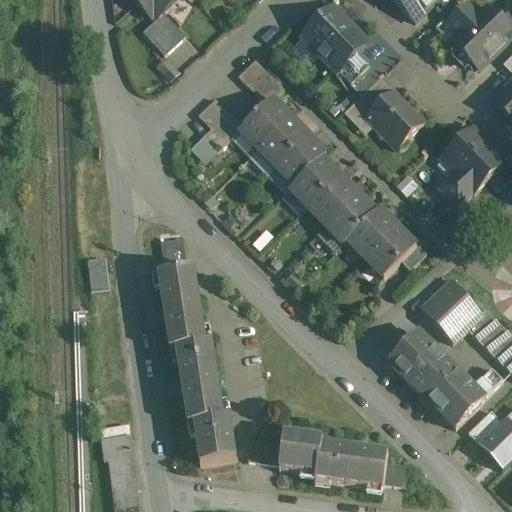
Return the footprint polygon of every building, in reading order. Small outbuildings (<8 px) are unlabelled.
[(130,0),(152,23),(154,21),(157,25),(165,18),(183,0),(130,0)] [(388,0),(415,27),(442,0),(388,0)] [(478,21),(468,9),(448,29),(449,30),(453,27),(467,42),(458,51),(453,46),(451,47),(479,75),(511,43),(511,36),(507,32),(487,12),(478,21)] [(333,11),(302,41),(323,63),(327,59),(339,72),(335,75),(337,77),(338,77),(356,58),(368,47),(367,45),(364,48),(348,31),(351,29),(333,11)] [(186,41),(165,18),(157,25),(143,37),(164,61),(186,41)] [(356,58),(338,77),(352,91),(370,73),(356,58)] [(168,64),(159,71),(170,84),(178,77),(168,64)] [(256,64),(239,81),(248,91),(265,74),(256,64)] [(265,74),(248,91),(257,100),(274,84),(265,74)] [(389,75),(344,118),(354,129),(363,120),(397,155),(425,129),(381,84),(390,76),(389,75)] [(274,84),(257,100),(267,110),(272,104),(284,93),(274,84)] [(511,89),(493,108),(509,124),(511,126),(511,89)] [(216,103),(198,120),(208,130),(225,113),(216,103)] [(244,132),(240,136),(258,155),(291,123),(272,104),(267,110),(244,132)] [(225,113),(208,130),(211,133),(217,139),(234,123),(225,113)] [(234,123),(217,139),(227,149),(240,136),(244,132),(234,123)] [(291,123),(258,155),(276,173),(309,142),(291,123)] [(511,126),(509,124),(498,135),(511,149),(511,126)] [(217,139),(211,133),(202,143),(217,158),(227,149),(217,139)] [(486,146),(473,133),(449,157),(463,172),(440,194),(458,213),(473,198),(474,199),(507,167),(486,146)] [(511,159),(511,149),(498,135),(486,146),(506,166),(511,159)] [(309,142),(276,173),(294,191),(323,164),(326,160),(309,142)] [(294,191),(290,195),(308,213),(340,182),(323,164),(294,191)] [(358,200),(340,182),(308,213),(326,232),(358,200)] [(358,200),(326,232),(344,250),(348,246),(376,219),(358,200)] [(376,219),(348,246),(365,265),(398,233),(380,215),(376,219)] [(398,233),(365,265),(384,284),(401,267),(416,252),(415,251),(398,233)] [(183,244),(161,247),(163,258),(184,255),(183,244)] [(416,252),(401,267),(410,276),(427,259),(418,249),(415,251),(416,252)] [(184,255),(163,258),(164,268),(186,265),(184,255)] [(105,263),(88,265),(92,296),(109,295),(105,263)] [(186,265),(164,268),(166,278),(187,275),(186,265)] [(166,278),(158,280),(170,356),(176,355),(176,354),(206,350),(206,349),(194,274),(166,278)] [(452,285),(421,313),(452,348),(467,335),(484,319),(483,318),(452,285)] [(511,340),(486,315),(483,318),(484,319),(467,335),(511,379),(511,340)] [(473,391),(429,348),(424,354),(412,342),(388,367),(455,434),(485,403),(473,391)] [(206,350),(176,354),(176,355),(188,431),(194,430),(194,429),(224,424),(224,423),(212,348),(206,349),(206,350)] [(503,385),(491,373),(473,391),(485,403),(503,385)] [(480,449),(503,428),(491,416),(469,438),(480,449)] [(224,424),(194,429),(194,430),(200,471),(237,465),(230,422),(224,423),(224,424)] [(503,475),(511,466),(511,428),(507,423),(503,428),(480,449),(479,451),(503,475)] [(323,444),(284,439),(282,449),(279,471),(279,476),(316,481),(317,481),(321,450),(322,450),(323,444)] [(139,511),(130,441),(103,445),(105,467),(109,466),(115,511),(139,511)] [(262,447),(251,445),(248,467),(259,468),(262,447)] [(272,448),(262,447),(259,468),(269,470),(272,448)] [(282,449),(272,448),(269,470),(279,471),(282,449)] [(322,450),(321,450),(317,481),(316,481),(315,487),(383,496),(387,468),(388,459),(322,450)] [(397,470),(387,468),(384,490),(394,491),(397,470)] [(408,471),(397,470),(394,491),(406,493),(408,471)]
